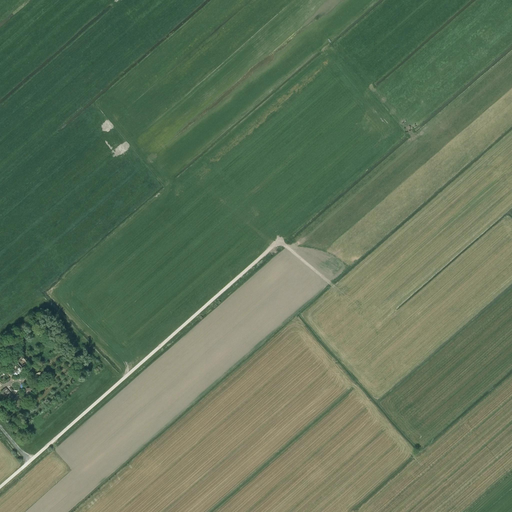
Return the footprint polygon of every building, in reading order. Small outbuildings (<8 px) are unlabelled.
[(19,353),(20,352),(19,351),(13,356),(15,359),(6,366),(15,378),(30,366),(19,353)] [(34,387),(26,385),(24,395),(32,397),(34,387)] [(8,404),(14,398),(5,388),(1,392),(1,393),(0,393),(0,395),(3,399),(8,404)] [(13,404),(17,409),(27,400),(23,395),(13,404)] [(0,429),(5,435),(10,431),(0,419),(0,429)]
